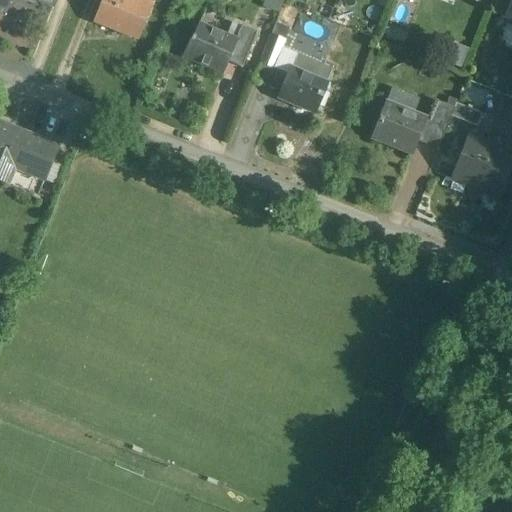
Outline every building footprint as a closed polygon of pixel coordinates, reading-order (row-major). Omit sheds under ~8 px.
[(150,7),(133,0),(102,0),(93,23),(137,40),(150,7)] [(262,0),(261,5),(279,12),(283,0),(262,0)] [(511,2),(511,0),(496,0),(491,14),(506,20),(511,2)] [(234,41),(198,25),(192,39),(191,38),(182,58),(222,75),(230,54),(236,42),(234,41)] [(275,26),(271,35),(284,41),(288,31),(275,26)] [(240,27),(234,41),(236,42),(230,54),(244,60),(256,34),(240,27)] [(271,35),(260,65),(273,70),(282,48),(284,41),(271,35)] [(273,70),(287,76),(290,69),(296,56),(296,54),(282,48),(273,70)] [(319,66),(296,56),(290,69),(313,80),(319,66)] [(279,92),(287,76),(273,70),(260,65),(253,82),(279,92)] [(313,80),(290,69),(287,76),(279,92),(277,98),(314,115),(327,86),(325,85),(331,71),(319,66),(313,80)] [(454,109),(437,103),(427,127),(444,134),(451,118),(454,110),(454,109)] [(411,116),(384,105),(371,140),(411,155),(416,143),(422,126),(409,121),(411,116)] [(482,115),(455,105),(454,109),(454,110),(451,118),(477,128),(482,115)] [(56,149),(0,126),(0,175),(3,168),(43,183),(56,149)] [(444,134),(427,127),(422,126),(416,143),(437,152),(444,134)] [(485,143),(469,136),(451,181),(466,187),(472,200),(484,194),(499,200),(511,168),(511,153),(500,149),(496,138),(485,143)]
